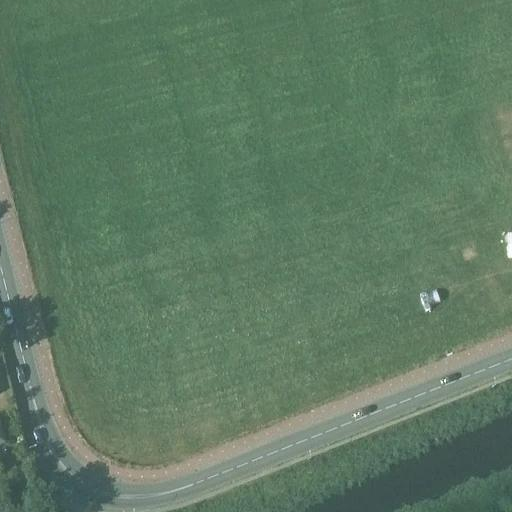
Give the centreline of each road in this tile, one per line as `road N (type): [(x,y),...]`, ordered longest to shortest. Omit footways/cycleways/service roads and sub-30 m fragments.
road 1 (tertiary): [(511,359),(176,494),(144,500),(87,490)]
road 2 (tertiary): [(87,490),(46,443),(0,267)]
